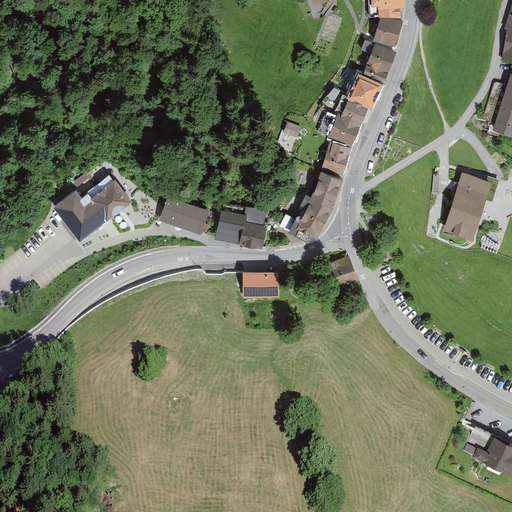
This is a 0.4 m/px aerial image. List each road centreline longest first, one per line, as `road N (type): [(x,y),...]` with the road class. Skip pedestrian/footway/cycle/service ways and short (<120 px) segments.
road 1 (residential): [(350,186),(363,188),(458,129),(493,71),(508,0)]
road 2 (tertiary): [(219,255),(160,259),(108,280),(25,352),(0,362)]
road 3 (tertiary): [(511,413),(396,333),(347,233)]
road 4 (unclassified): [(219,255),(219,245),(172,231),(132,235),(51,258),(0,294)]
road 5 (tertiary): [(350,186),(401,56),(412,0)]
road 6 (tertiary): [(347,233),(302,253),(219,255)]
